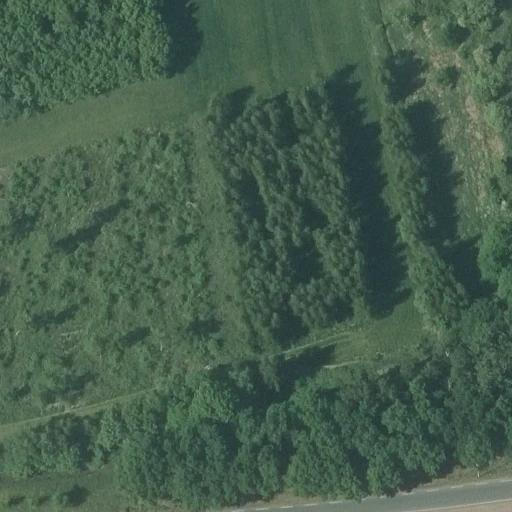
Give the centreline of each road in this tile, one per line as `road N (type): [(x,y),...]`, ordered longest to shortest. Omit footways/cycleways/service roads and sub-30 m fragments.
road 1 (track): [(368,320),(0,433)]
road 2 (secondary): [(511,489),(315,511)]
